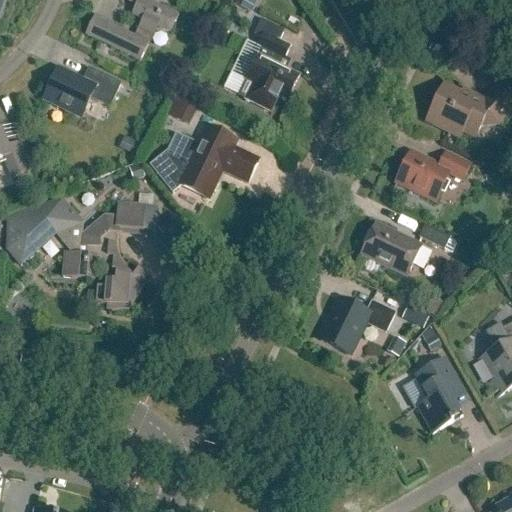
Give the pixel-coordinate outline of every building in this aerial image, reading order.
[(0,0),(0,23),(8,0),(0,0)] [(170,36),(178,18),(152,6),(154,0),(120,0),(120,1),(136,8),(131,17),(142,22),(134,39),(93,20),(85,38),(140,64),(157,29),(170,36)] [(232,0),(230,6),(249,16),(256,0),(232,0)] [(284,34),(261,23),(254,37),(262,41),(258,49),(263,52),(259,59),(258,59),(245,83),(253,87),(245,103),(270,115),(275,104),(277,105),(278,103),(277,102),(278,99),(287,104),(299,79),(279,69),(282,62),(284,62),(290,50),(279,45),(284,34)] [(110,111),(121,87),(88,71),(82,84),(58,73),(44,103),(80,120),(89,101),(110,111)] [(498,128),(511,113),(511,100),(498,87),(483,103),(473,97),(470,102),(444,88),(427,122),(451,134),(454,128),(476,139),(487,118),(498,128)] [(206,132),(199,148),(175,136),(166,153),(148,168),(172,196),(182,188),(209,201),(222,174),(248,187),(259,164),(233,151),(235,146),(206,132)] [(12,181),(32,172),(20,144),(8,149),(5,142),(2,144),(0,139),(0,166),(5,165),(12,181)] [(463,184),(471,168),(445,156),(438,170),(411,157),(397,185),(436,204),(449,177),(463,184)] [(134,184),(144,180),(140,168),(129,172),(134,184)] [(105,220),(88,234),(83,238),(81,238),(82,227),(61,204),(7,223),(7,253),(21,270),(56,239),(72,257),(65,256),(62,281),(94,283),(95,268),(112,269),(112,275),(115,275),(115,285),(107,284),(107,291),(97,290),(96,296),(89,296),(88,303),(96,306),(107,307),(107,313),(128,315),(143,289),(144,286),(137,285),(137,284),(133,283),(134,281),(130,281),(130,278),(126,274),(122,269),(119,264),(117,259),(116,253),(115,247),(115,237),(120,238),(120,233),(143,235),(142,208),(117,206),(116,221),(105,220)] [(406,281),(421,249),(376,227),(361,259),(406,281)] [(425,229),(419,241),(444,253),(450,241),(425,229)] [(452,257),(458,244),(450,241),(444,253),(452,257)] [(510,258),(505,252),(492,264),(501,280),(508,276),(510,258)] [(386,337),(396,316),(372,305),(366,316),(340,303),(320,344),(350,359),(365,327),(386,337)] [(511,326),(503,332),(500,327),(485,335),(495,353),(475,364),(476,366),(483,362),(494,383),(488,386),(496,402),(511,392),(511,326)] [(431,355),(441,350),(435,339),(425,345),(431,355)] [(432,438),(463,421),(450,398),(462,392),(445,362),(414,380),(429,405),(417,411),(432,438)] [(511,511),(511,500),(496,510),(497,511),(511,511)]
